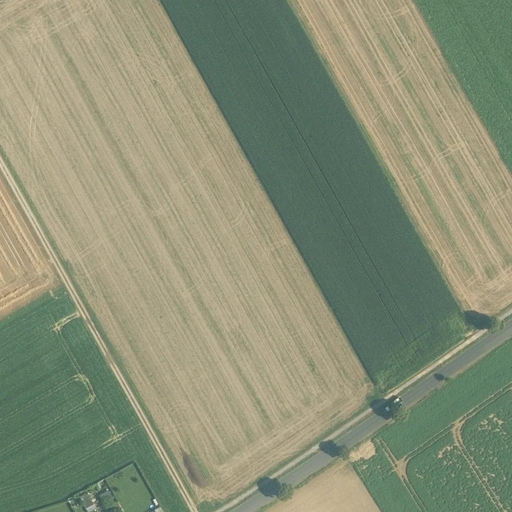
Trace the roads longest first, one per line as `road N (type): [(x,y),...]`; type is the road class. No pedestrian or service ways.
road 1 (track): [(192,511),(0,166)]
road 2 (unclassified): [(511,326),(240,511)]
